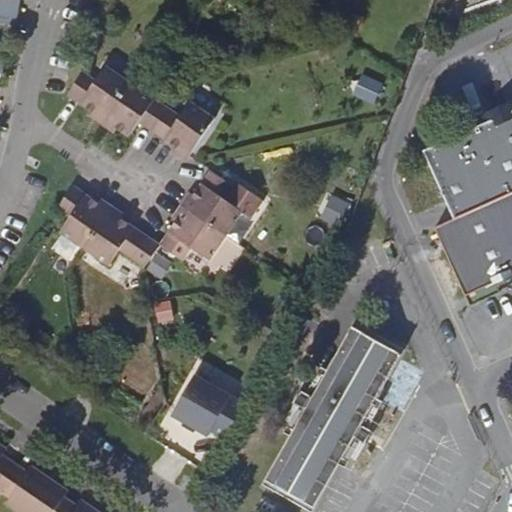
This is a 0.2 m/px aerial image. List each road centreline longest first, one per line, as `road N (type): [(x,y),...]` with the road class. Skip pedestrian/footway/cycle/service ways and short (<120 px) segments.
road 1 (residential): [(511,23),(431,60),(409,85),(383,146),(384,196),(470,379)]
road 2 (residential): [(0,391),(175,511)]
road 3 (residential): [(23,120),(53,0)]
